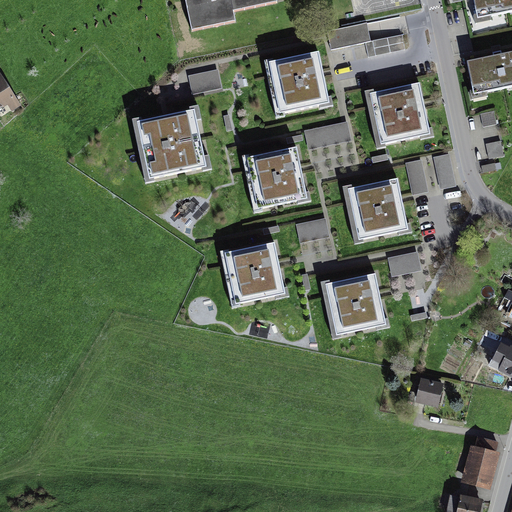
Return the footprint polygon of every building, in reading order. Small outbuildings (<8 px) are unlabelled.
[(183,0),(192,37),(235,27),(233,16),(275,7),(273,0),(183,0)] [(511,0),(467,0),(472,24),(511,16),(511,0)] [(330,34),(335,53),(360,47),(375,43),(370,24),(330,34)] [(375,43),(360,47),(364,63),(410,52),(406,35),(375,43)] [(264,65),(275,121),(338,107),(327,52),(264,65)] [(511,57),(464,68),(470,97),(511,88),(511,57)] [(193,96),(223,89),(218,69),(188,76),(193,96)] [(0,119),(18,107),(0,81),(0,119)] [(424,82),(367,93),(378,148),(436,136),(424,82)] [(133,125),(147,189),(216,174),(202,111),(133,125)] [(499,111),(483,115),(486,128),(502,124),(499,111)] [(505,141),(489,145),(493,160),(509,156),(505,141)] [(242,160),(253,218),(315,206),(305,149),(242,160)] [(424,158),(429,190),(456,186),(451,155),(424,158)] [(422,159),(406,163),(413,196),(429,192),(422,159)] [(498,162),(485,165),(486,173),(500,170),(498,162)] [(351,190),(360,243),(409,234),(400,181),(351,190)] [(299,242),(330,238),(327,219),(297,223),(299,242)] [(284,244),(221,257),(233,313),(295,300),(284,244)] [(388,257),(391,277),(422,273),(419,253),(388,257)] [(322,286),(333,343),(394,332),(384,275),(322,286)] [(502,319),(511,324),(511,301),(502,319)] [(498,374),(511,380),(511,351),(501,347),(493,364),(501,368),(498,374)] [(419,383),(413,406),(437,412),(442,388),(419,383)] [(482,441),(471,479),(495,485),(505,448),(482,441)] [(461,511),(485,511),(489,496),(466,491),(461,511)]
